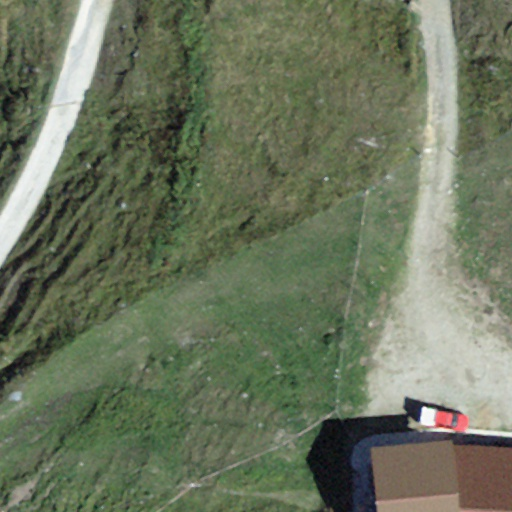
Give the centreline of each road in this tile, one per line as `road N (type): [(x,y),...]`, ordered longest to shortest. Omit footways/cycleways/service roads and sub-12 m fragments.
road 1 (track): [(435,0),(437,170),(416,277)]
road 2 (track): [(0,240),(64,113),(98,0)]
